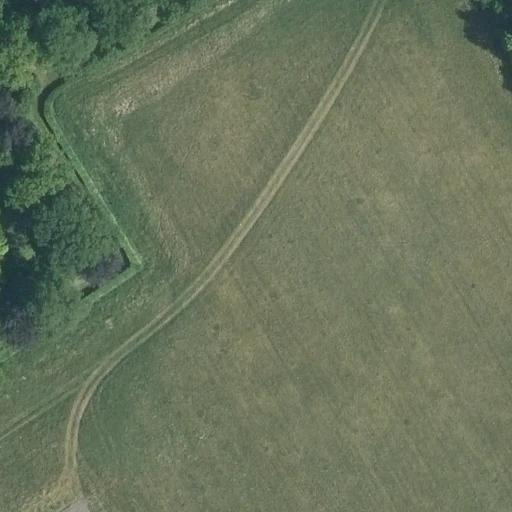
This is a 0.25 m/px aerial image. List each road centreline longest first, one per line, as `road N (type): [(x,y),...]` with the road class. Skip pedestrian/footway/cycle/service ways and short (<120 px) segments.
road 1 (track): [(0,344),(116,259),(25,91)]
road 2 (track): [(187,0),(25,91)]
